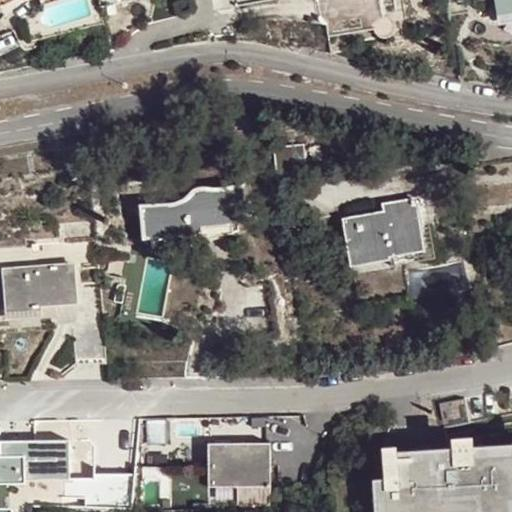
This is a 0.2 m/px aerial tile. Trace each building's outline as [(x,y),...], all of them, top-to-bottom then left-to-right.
[(511,0),(492,0),(495,15),(511,12),(511,0)] [(361,14),(332,18),(334,32),(371,28),(373,32),(374,34),(376,36),(379,37),(382,38),(386,37),(388,36),(391,33),(392,30),(392,25),(390,22),(387,19),(383,17),(379,17),(378,12),(377,6),(360,8),(361,14)] [(334,32),(332,18),(322,20),(324,34),(334,32)] [(298,148),(271,152),(274,184),(290,183),(289,174),(301,173),(298,148)] [(195,231),(201,231),(232,228),(230,209),(241,207),(240,189),(220,189),(214,188),(210,188),(201,188),(197,190),(194,190),(186,194),(167,206),(136,207),(136,244),(173,242),(174,245),(195,242),(195,231)] [(380,209),(339,217),(348,264),(419,250),(407,196),(378,201),(380,209)] [(195,248),(203,245),(232,233),(232,228),(201,231),(195,231),(195,242),(195,248)] [(66,262),(0,268),(4,311),(36,308),(36,305),(71,301),(66,262)] [(100,327),(70,330),(73,362),(103,358),(102,351),(100,327)] [(207,449),(207,440),(269,439),(268,416),(159,417),(160,450),(207,449)] [(101,467),(139,464),(137,441),(100,444),(101,467)] [(403,449),(388,450),(390,482),(379,482),(380,511),(511,511),(511,448),(479,450),(479,441),(458,442),(458,452),(430,453),(403,454),(403,449)] [(0,487),(19,487),(19,483),(68,482),(66,443),(0,445),(0,487)] [(272,449),(210,449),(210,488),(273,487),(272,449)]
